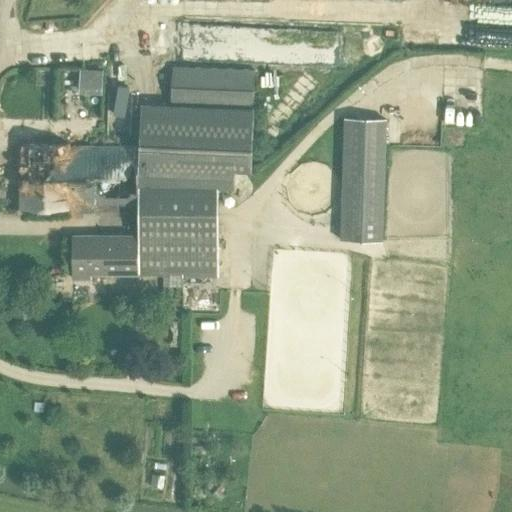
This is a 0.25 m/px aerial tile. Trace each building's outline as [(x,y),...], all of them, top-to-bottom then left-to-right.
[(171,105),(141,104),(138,185),(218,188),(218,185),(235,186),(236,168),(252,169),(253,107),(254,107),(254,69),(172,66),(171,105)] [(102,91),(103,68),(79,67),(78,89),(102,91)] [(345,118),(340,239),(382,240),(386,119),(345,118)] [(465,147),(466,126),(446,125),(445,146),(465,147)] [(65,144),(21,143),(21,178),(66,178),(67,178),(66,175),(136,174),(138,174),(138,147),(65,147),(65,144)] [(66,178),(21,178),(21,207),(67,206),(67,211),(94,211),(94,203),(139,203),(136,186),(136,174),(66,175),(66,178)] [(218,188),(136,186),(139,203),(138,235),(137,235),(137,257),(137,272),(170,273),(170,285),(181,285),(181,276),(218,276),(218,257),(218,188)] [(137,235),(73,235),(72,273),(73,273),(73,279),(89,279),(89,272),(137,272),(137,257),(137,235)] [(0,239),(0,276),(4,276),(4,264),(52,264),(52,240),(0,239)]
